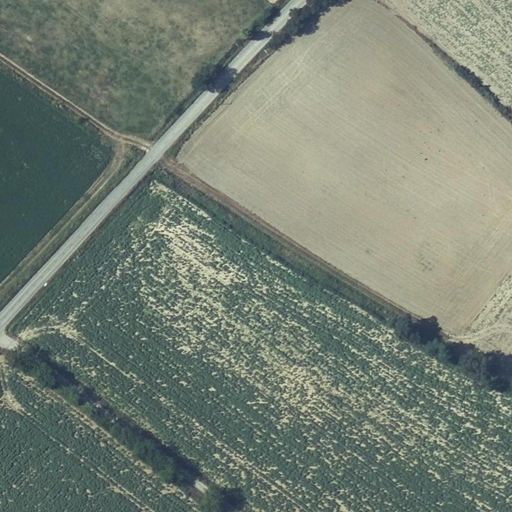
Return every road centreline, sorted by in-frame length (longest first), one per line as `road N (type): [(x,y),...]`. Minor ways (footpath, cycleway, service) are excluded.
road 1 (secondary): [(0,316),(299,0)]
road 2 (unclassified): [(0,336),(232,511)]
road 3 (track): [(0,61),(111,138),(155,153)]
